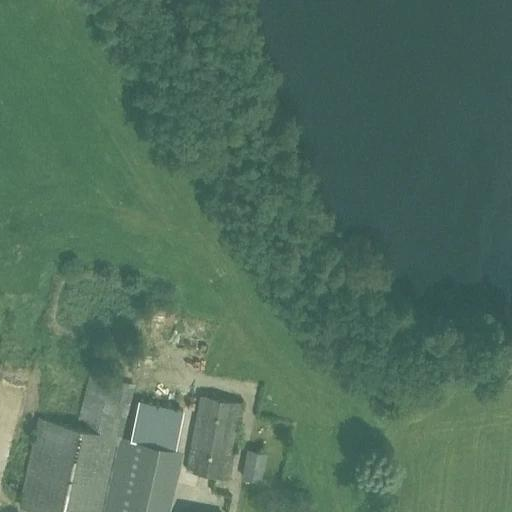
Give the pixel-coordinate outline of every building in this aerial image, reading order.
[(130,357),(118,354),(116,361),(112,360),(109,373),(90,368),(77,425),(41,417),(21,505),(51,511),(169,511),(183,448),(176,446),(131,436),(122,434),(134,379),(131,378),(132,370),(127,369),(130,357)] [(8,362),(2,417),(27,420),(33,364),(8,362)] [(213,474),(225,477),(240,401),(202,394),(187,469),(201,472),(213,474)] [(131,436),(176,446),(184,411),(139,400),(131,436)] [(262,480),(267,454),(250,451),(245,477),(262,480)]
